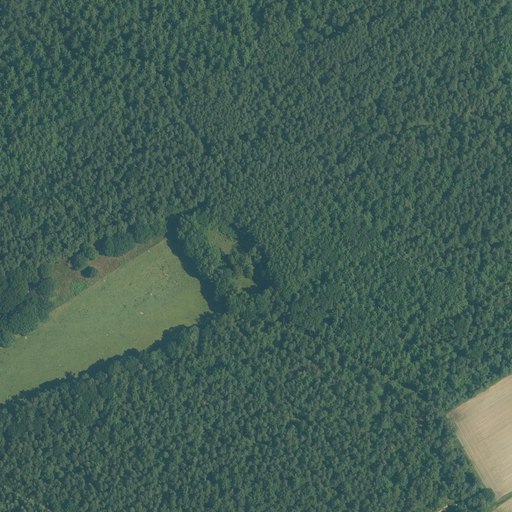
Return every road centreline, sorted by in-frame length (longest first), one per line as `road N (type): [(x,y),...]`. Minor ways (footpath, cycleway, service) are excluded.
road 1 (track): [(487,510),(437,410),(264,312),(187,348)]
road 2 (track): [(0,157),(241,68),(264,19),(310,0)]
